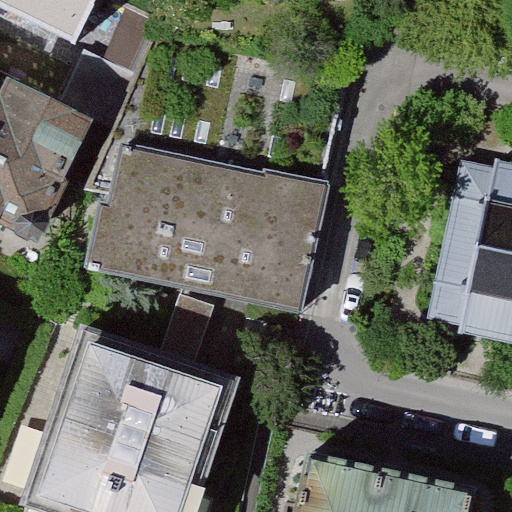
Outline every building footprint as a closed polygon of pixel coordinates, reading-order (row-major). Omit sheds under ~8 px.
[(0,0),(0,9),(81,49),(104,0),(0,0)] [(0,215),(42,235),(97,122),(18,84),(9,102),(0,97),(0,215)] [(336,188),(127,146),(115,205),(106,203),(92,271),(310,315),(336,188)] [(511,180),(497,178),(496,183),(468,178),(439,323),(467,329),(466,336),(511,345),(511,180)] [(195,511),(237,389),(98,342),(45,500),(81,511),(195,511)] [(484,511),(489,491),(321,458),(310,511),(484,511)]
